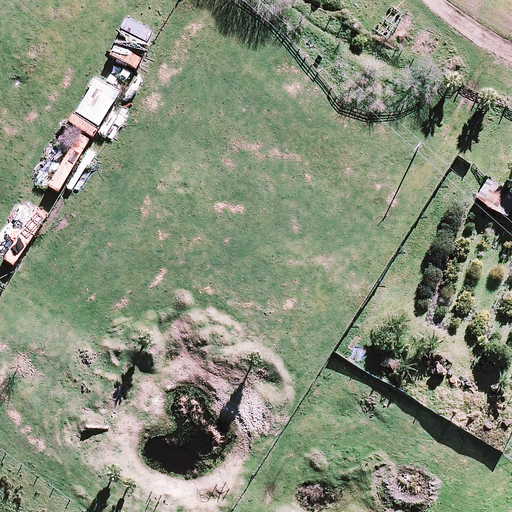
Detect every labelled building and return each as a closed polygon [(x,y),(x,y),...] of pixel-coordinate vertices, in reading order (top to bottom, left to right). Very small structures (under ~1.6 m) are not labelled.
[(431,31),(405,14),(388,41),(414,58),(431,31)] [(156,34),(127,19),(107,59),(136,73),(156,34)] [(119,94),(94,80),(87,93),(111,107),(119,94)] [(97,128),(74,114),(66,127),(89,141),(97,128)] [(88,144),(77,138),(45,190),(56,196),(88,144)] [(507,221),(511,212),(511,198),(487,182),(475,201),(507,221)] [(46,220),(35,213),(2,264),(13,271),(46,220)]
